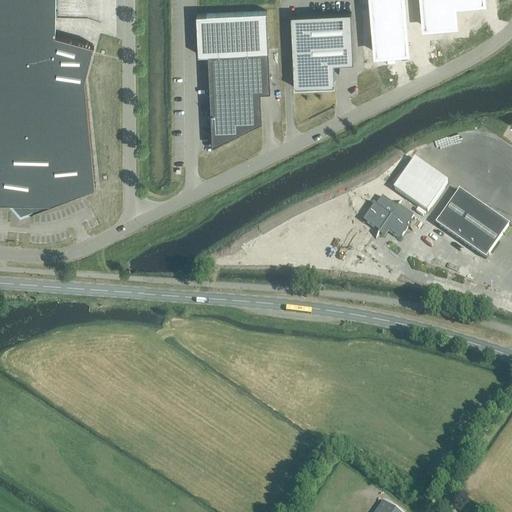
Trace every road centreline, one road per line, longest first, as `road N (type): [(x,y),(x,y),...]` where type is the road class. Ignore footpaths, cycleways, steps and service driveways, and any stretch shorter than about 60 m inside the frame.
road 1 (secondary): [(511,357),(305,308),(0,284)]
road 2 (unclassified): [(511,28),(451,68),(140,221)]
road 3 (unclassified): [(128,0),(129,191),(140,221)]
road 4 (unclassified): [(140,221),(65,256),(0,255)]
